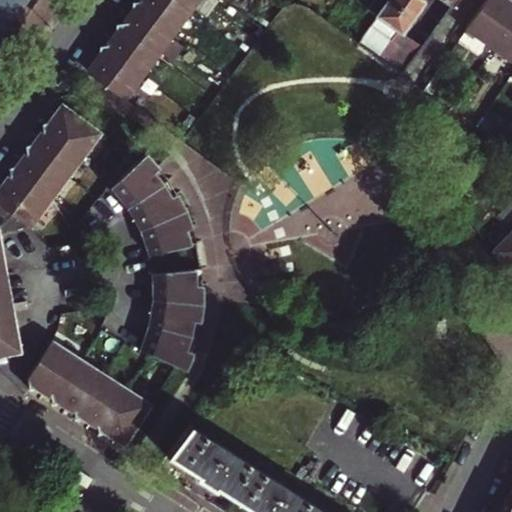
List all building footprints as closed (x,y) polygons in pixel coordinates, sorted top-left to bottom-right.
[(0,0),(0,35),(26,0),(0,0)] [(162,53),(178,31),(147,8),(145,0),(136,0),(138,9),(129,21),(129,29),(162,53)] [(145,0),(147,8),(178,31),(195,9),(182,0),(145,0)] [(182,0),(195,9),(201,0),(182,0)] [(395,20),(408,0),(387,0),(391,2),(380,17),(387,21),(390,17),(395,20)] [(445,0),(453,6),(457,0),(408,0),(395,20),(390,17),(387,21),(401,31),(406,35),(425,7),(427,2),(426,0),(445,0)] [(489,0),(468,29),(470,30),(491,0),(489,0)] [(481,38),(491,24),(508,0),(491,0),(470,30),(481,38)] [(481,38),(497,49),(511,28),(511,1),(510,0),(508,0),(491,24),(481,38)] [(395,41),(401,31),(387,21),(380,17),(374,26),(395,41)] [(113,52),(146,75),(162,53),(129,29),(129,21),(121,22),(122,31),(113,42),(113,52)] [(362,43),(383,58),(395,41),(374,26),(362,43)] [(511,28),(497,49),(511,59),(511,28)] [(383,58),(405,75),(424,47),(406,35),(401,31),(395,41),(383,58)] [(97,76),(129,99),(146,75),(113,52),(113,42),(104,44),(105,53),(96,65),(97,76)] [(52,130),(86,155),(104,131),(71,107),(61,109),(52,121),(44,123),(44,131),(52,130)] [(37,152),(70,177),(86,155),(52,130),(44,131),(36,143),(27,144),(28,153),(37,152)] [(54,198),(70,177),(37,152),(28,153),(23,160),(19,165),(11,166),(12,176),(20,173),(54,198)] [(125,200),(130,207),(170,179),(164,170),(155,159),(149,153),(113,187),(125,200)] [(0,204),(3,207),(32,228),(54,198),(20,173),(12,176),(3,187),(0,187),(0,204)] [(141,228),(186,208),(181,199),(176,189),(170,179),(130,207),(134,214),(141,228)] [(150,252),(197,241),(196,234),(191,219),(186,208),(141,228),(150,252)] [(511,234),(495,252),(506,269),(511,272),(511,234)] [(0,356),(21,352),(10,296),(0,244),(0,356)] [(154,284),(154,292),(154,296),(203,299),(203,280),(202,271),(202,265),(167,269),(153,271),(154,277),(154,284)] [(198,333),(200,326),(201,316),(203,305),(203,299),(154,296),(153,304),(152,312),(151,320),(198,333)] [(188,364),(192,355),(195,344),(197,338),(198,333),(151,320),(149,327),(147,334),(143,344),(153,348),(178,360),(178,359),(188,364)] [(50,397),(59,395),(80,361),(51,343),(27,381),(29,391),(38,389),(50,397)] [(74,412),(82,410),(104,376),(80,361),(59,395),(50,397),(53,405),(62,404),(74,412)] [(96,426),(105,425),(126,390),(104,376),(82,410),(74,412),(76,420),(85,419),(96,426)] [(130,437),(141,418),(150,405),(126,390),(105,425),(96,426),(98,435),(108,434),(120,441),(130,439),(130,437)] [(325,511),(299,495),(189,424),(165,456),(197,476),(195,479),(214,491),(216,488),(253,511),(325,511)] [(511,511),(511,492),(501,511),(511,511)]
